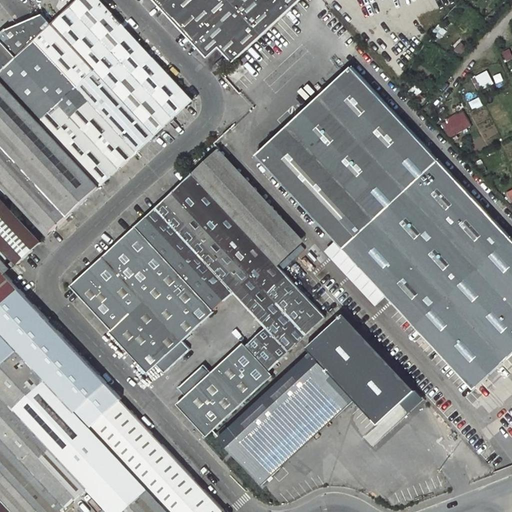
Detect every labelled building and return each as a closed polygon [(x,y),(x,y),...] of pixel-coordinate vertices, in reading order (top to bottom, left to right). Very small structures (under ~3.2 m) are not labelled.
[(79,0),(53,23),(156,135),(192,101),(100,0),(79,0)] [(271,0),(271,1),(269,0),(151,0),(207,60),(217,51),(226,61),(230,66),(302,0),(271,0)] [(0,75),(1,77),(101,186),(156,135),(53,23),(43,13),(7,28),(0,33),(0,75)] [(240,59),(223,75),(232,85),(249,69),(240,59)] [(256,155),(474,389),(511,353),(511,240),(424,146),(351,67),(327,90),(301,61),(267,92),(281,107),(259,127),(272,141),(256,155)] [(212,69),(219,76),(227,69),(223,64),(221,62),(212,69)] [(477,76),(482,88),(489,86),(487,81),(492,79),(489,71),(477,76)] [(0,172),(53,231),(101,186),(1,77),(0,78),(0,172)] [(453,139),(473,124),(462,110),(443,125),(453,139)] [(307,245),(219,150),(192,175),(280,270),(307,245)] [(135,227),(212,311),(234,291),(267,326),(245,346),(267,371),(324,317),(280,270),(192,175),(135,227)] [(0,243),(19,263),(42,242),(0,195),(0,243)] [(135,227),(71,286),(71,287),(112,331),(110,332),(148,373),(157,364),(164,372),(190,348),(183,340),(213,311),(212,311),(135,227)] [(0,308),(17,293),(20,295),(23,292),(14,282),(2,269),(0,267),(0,308)] [(49,321),(23,292),(20,295),(17,293),(0,308),(0,366),(19,349),(49,321)] [(312,352),(219,437),(261,484),(355,399),(379,424),(417,389),(345,315),(309,348),(312,352)] [(19,349),(91,428),(122,399),(49,321),(19,349)] [(242,344),(212,372),(204,364),(179,388),(186,396),(177,404),(206,436),(271,375),(267,371),(245,346),(242,344)] [(15,511),(0,495),(52,449),(71,469),(64,476),(80,493),(87,487),(110,511),(168,511),(91,428),(19,349),(0,366),(0,511),(15,511)] [(91,428),(168,511),(225,511),(122,399),(91,428)] [(0,495),(15,511),(59,511),(65,507),(63,504),(60,507),(36,481),(45,472),(72,501),(80,493),(64,476),(71,469),(52,449),(0,495)] [(36,481),(60,507),(63,504),(65,507),(72,501),(45,472),(36,481)]
